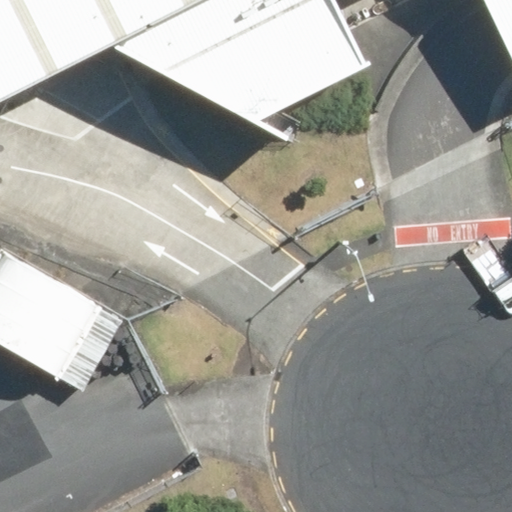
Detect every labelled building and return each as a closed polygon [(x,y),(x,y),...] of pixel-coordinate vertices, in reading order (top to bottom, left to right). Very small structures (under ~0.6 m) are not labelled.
[(0,0),(0,23),(73,60),(222,135),(341,73),(304,8),(320,0),(0,0)] [(511,0),(438,0),(466,54),(497,115),(511,107),(511,0)] [(0,93),(73,60),(0,23),(0,93)] [(0,233),(0,271),(17,243),(0,233)] [(0,271),(0,328),(68,367),(109,295),(17,243),(0,271)] [(109,295),(68,367),(92,381),(133,309),(109,295)]
